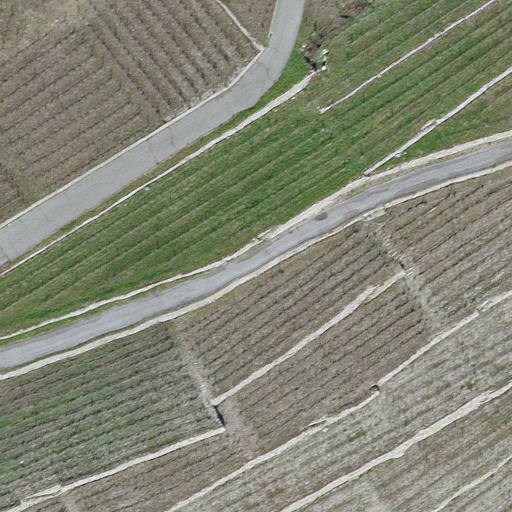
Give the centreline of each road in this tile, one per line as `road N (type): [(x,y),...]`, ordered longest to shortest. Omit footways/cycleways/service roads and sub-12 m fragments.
road 1 (unclassified): [(511,148),(356,203),(183,293),(0,357)]
road 2 (track): [(0,261),(271,94),(295,66),(314,0)]
